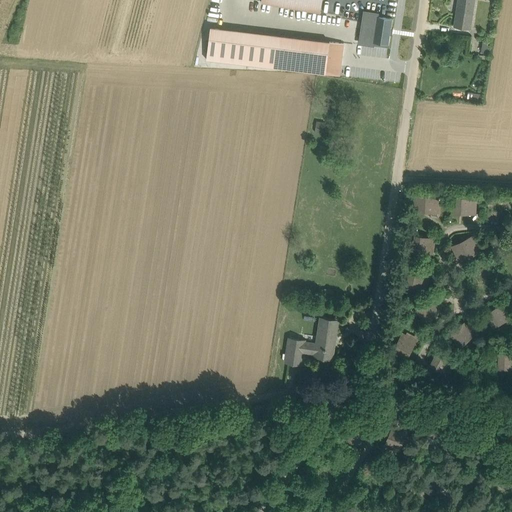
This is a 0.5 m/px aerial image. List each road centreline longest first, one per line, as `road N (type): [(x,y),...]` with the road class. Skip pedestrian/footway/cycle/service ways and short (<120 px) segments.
road 1 (unclassified): [(262,511),(372,339),(422,0)]
road 2 (track): [(0,420),(341,395)]
